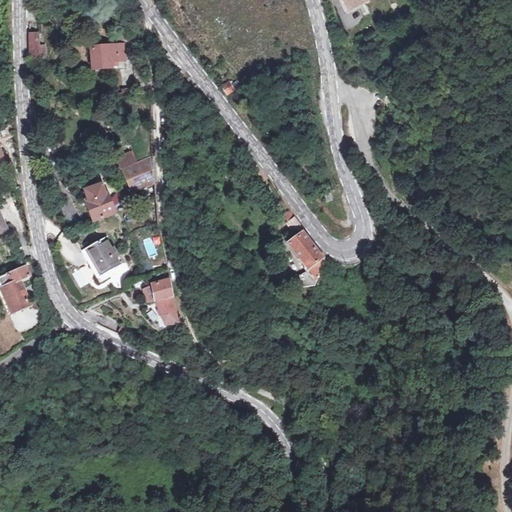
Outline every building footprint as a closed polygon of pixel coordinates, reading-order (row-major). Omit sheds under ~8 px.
[(42,30),(32,30),(33,54),(43,54),(42,30)] [(116,56),(114,43),(89,45),(91,63),(106,62),(105,57),(116,56)] [(231,82),(226,76),(222,79),(227,86),(231,82)] [(119,153),(124,164),(139,157),(134,146),(119,153)] [(150,180),(139,157),(124,164),(129,176),(133,187),(150,180)] [(118,210),(113,195),(111,189),(108,190),(105,181),(88,187),(91,196),(88,197),(96,218),(118,210)] [(334,196),(332,188),(325,190),(327,198),(334,196)] [(298,216),(288,202),(282,205),(289,225),(293,222),(299,228),(302,226),(296,217),(298,216)] [(0,229),(9,225),(0,205),(0,204),(0,229)] [(314,283),(323,255),(304,228),(290,239),(308,266),(296,273),(298,286),(314,283)] [(123,260),(118,252),(120,251),(115,244),(114,245),(107,235),(86,249),(101,274),(123,260)] [(148,250),(154,246),(149,238),(143,242),(148,250)] [(16,306),(34,298),(23,275),(34,271),(30,263),(22,266),(21,264),(18,265),(19,267),(2,275),(16,306)] [(155,279),(159,297),(175,294),(171,276),(155,279)] [(138,285),(130,288),(136,301),(145,299),(138,285)] [(181,320),(175,294),(159,297),(168,322),(181,320)] [(34,298),(16,306),(17,309),(35,301),(34,298)] [(286,405),(280,401),(277,406),(283,411),(286,405)]
